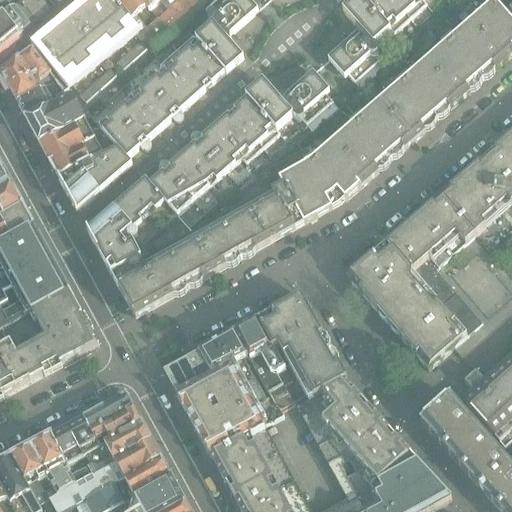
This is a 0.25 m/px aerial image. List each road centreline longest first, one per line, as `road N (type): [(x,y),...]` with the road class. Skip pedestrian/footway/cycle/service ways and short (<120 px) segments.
road 1 (residential): [(0,120),(129,362)]
road 2 (residential): [(310,265),(511,92)]
road 3 (residential): [(403,418),(365,374),(310,265)]
road 4 (residential): [(157,348),(310,265)]
road 5 (residential): [(129,362),(212,511)]
road 6 (residential): [(0,432),(129,362)]
road 7 (residential): [(483,511),(403,418)]
